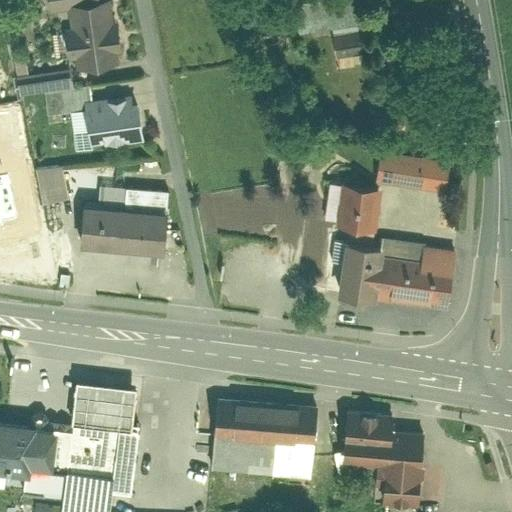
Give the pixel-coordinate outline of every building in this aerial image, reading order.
[(114,61),(106,0),(45,0),(46,7),(70,4),(77,66),(114,61)] [(299,0),(303,30),(367,23),(364,0),(299,0)] [(139,93),(86,100),(92,144),(145,137),(139,93)] [(350,226),(342,289),(445,301),(451,249),(373,240),(380,179),(423,184),(427,156),(381,151),(378,179),(340,174),(334,225),(350,226)] [(64,161),(38,166),(45,200),(70,195),(64,161)] [(5,170),(0,170),(0,224),(21,220),(11,168),(5,170)] [(128,185),(127,202),(84,199),(81,242),(165,248),(169,187),(128,185)] [(77,417),(134,424),(136,402),(138,385),(81,379),(79,395),(77,417)] [(324,402),(217,392),(210,464),(315,473),(324,402)] [(404,413),(345,406),(342,461),(372,463),(373,494),(428,498),(430,439),(402,436),(404,413)] [(118,474),(116,487),(132,489),(140,425),(134,424),(77,417),(75,428),(64,427),(60,467),(70,467),(118,474)] [(25,487),(66,491),(70,467),(60,467),(64,427),(0,420),(0,466),(7,468),(12,472),(26,473),(25,487)] [(70,467),(66,491),(64,506),(106,511),(112,511),(116,487),(118,474),(70,467)]
